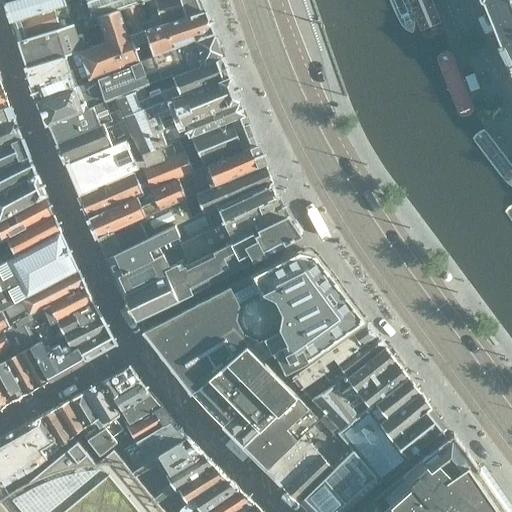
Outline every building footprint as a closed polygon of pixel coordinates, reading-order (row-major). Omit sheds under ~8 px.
[(10,20),(70,0),(11,0),(5,2),(5,4),(6,3),(10,19),(10,20)] [(78,21),(71,0),(70,0),(10,20),(11,20),(18,41),(78,21)] [(71,0),(78,21),(83,19),(117,8),(142,0),(71,0)] [(200,0),(142,0),(117,8),(125,34),(205,10),(200,0)] [(511,0),(484,0),(502,43),(499,45),(511,70),(511,0)] [(106,73),(214,32),(205,10),(125,34),(117,8),(83,19),(86,27),(102,21),(108,39),(96,43),(100,54),(97,55),(100,66),(103,65),(106,73)] [(96,43),(94,37),(90,39),(86,27),(83,19),(78,21),(18,41),(26,65),(96,43)] [(108,100),(120,95),(157,80),(168,76),(222,54),(217,40),(215,40),(213,34),(214,33),(214,32),(106,73),(99,76),(108,100)] [(106,73),(103,65),(100,66),(97,55),(100,54),(96,43),(26,65),(34,84),(39,99),(99,76),(106,73)] [(126,112),(229,72),(222,54),(168,76),(172,86),(160,90),(157,80),(120,95),(125,109),(126,112)] [(185,119),(235,100),(239,99),(229,72),(126,112),(136,137),(142,153),(162,145),(156,131),(163,128),(158,115),(180,106),(185,119)] [(108,100),(99,76),(39,99),(49,123),(108,100)] [(0,79),(0,122),(14,117),(0,79)] [(115,119),(113,113),(125,109),(120,95),(108,100),(49,123),(57,141),(115,119)] [(194,133),(245,113),(244,111),(240,113),(235,100),(185,119),(163,128),(156,131),(162,145),(180,138),(176,128),(190,123),(194,133)] [(136,137),(126,112),(125,109),(113,113),(115,119),(57,141),(66,164),(136,137)] [(251,143),(250,139),(251,138),(252,137),(252,136),(253,135),(247,121),(246,120),(245,120),(244,120),(243,120),(242,120),(241,116),(245,114),(245,113),(194,133),(183,137),(187,146),(194,144),(203,167),(257,143),(256,141),(251,143)] [(0,143),(21,134),(14,117),(0,122),(0,143)] [(0,190),(36,174),(28,153),(21,134),(0,143),(0,190)] [(80,197),(167,158),(162,145),(142,153),(136,137),(66,164),(80,197)] [(90,217),(182,176),(203,167),(194,144),(187,146),(183,137),(180,138),(162,145),(167,158),(80,197),(89,216),(89,217),(90,217)] [(189,194),(201,189),(265,161),(264,161),(262,161),(259,159),(261,156),(262,156),(257,143),(203,167),(182,176),(189,194)] [(210,211),(271,180),(265,163),(265,161),(201,189),(210,211)] [(0,215),(45,195),(45,193),(36,174),(0,190),(0,215)] [(98,234),(189,194),(182,176),(90,217),(98,234)] [(184,295),(215,279),(220,277),(248,261),(251,259),(252,259),(255,258),(255,257),(262,253),(284,242),(301,233),(286,214),(196,260),(186,242),(278,195),(271,180),(210,211),(201,189),(189,194),(98,234),(97,234),(107,255),(117,278),(124,292),(125,294),(127,298),(133,312),(136,318),(158,308),(175,300),(175,299),(184,295)] [(0,236),(52,211),(45,195),(0,215),(0,236)] [(196,260),(286,214),(278,195),(186,242),(196,260)] [(0,257),(60,230),(60,229),(52,211),(0,236),(0,257)] [(0,307),(78,268),(60,230),(0,257),(0,307)] [(308,357),(364,317),(345,293),(344,293),(337,285),(339,284),(335,278),(333,280),(326,270),(328,269),(324,264),(322,265),(316,256),(317,255),(314,251),(313,252),(312,252),(311,251),(310,249),(307,249),(306,248),(305,248),(302,249),(301,249),(300,249),(296,250),(297,251),(296,251),(297,252),(286,257),(286,256),(285,257),(285,256),(282,257),(283,258),(282,258),(283,259),(272,265),(271,264),(270,264),(268,265),(268,267),(258,272),(257,271),(256,271),(253,272),(253,273),(250,275),(247,276),(237,281),(235,282),(231,284),(228,285),(227,286),(216,292),(213,293),(202,299),(201,299),(199,300),(198,301),(187,306),(187,307),(186,306),(184,307),(184,308),(172,314),(170,315),(158,321),(155,322),(156,322),(145,327),(144,329),(191,389),(258,344),(281,371),(308,357)] [(6,324),(85,284),(78,268),(0,307),(0,351),(16,343),(6,324)] [(37,329),(49,323),(93,300),(85,284),(6,324),(16,343),(28,337),(39,332),(37,329)] [(60,334),(100,314),(93,300),(49,323),(54,331),(60,334)] [(114,338),(108,329),(100,314),(60,334),(64,342),(73,345),(75,343),(84,360),(85,359),(112,344),(114,338)] [(325,370),(376,333),(367,321),(297,374),(306,384),(325,370)] [(84,360),(75,343),(73,345),(64,342),(60,334),(54,331),(49,323),(37,329),(39,332),(28,337),(31,343),(49,379),(51,379),(51,378),(71,367),(84,360)] [(333,382),(384,345),(385,344),(376,333),(325,370),(333,382)] [(49,379),(31,343),(18,349),(37,386),(49,379)] [(304,398),(281,371),(258,344),(191,389),(191,390),(208,409),(233,434),(243,444),(244,444),(304,398)] [(370,404),(408,375),(384,345),(333,382),(315,395),(332,415),(341,426),(358,413),(350,403),(362,394),(370,404)] [(37,386),(18,349),(5,356),(24,392),(24,393),(37,386)] [(24,392),(5,356),(0,358),(0,375),(12,399),(17,397),(17,396),(24,392)] [(126,409),(115,396),(139,379),(131,368),(126,367),(125,366),(108,377),(102,381),(102,380),(99,382),(85,390),(120,433),(136,421),(126,409)] [(315,395),(333,382),(325,370),(306,384),(315,395)] [(12,399),(0,375),(0,405),(4,404),(12,399)] [(509,511),(466,448),(458,438),(453,431),(451,432),(445,425),(419,389),(408,375),(370,404),(358,413),(341,426),(339,427),(344,434),(358,451),(297,499),(310,511),(509,511)] [(126,409),(149,392),(139,379),(115,396),(126,409)] [(122,434),(120,433),(85,390),(83,391),(54,406),(71,436),(85,427),(90,423),(92,426),(87,429),(104,449),(122,434)] [(136,421),(160,405),(149,392),(126,409),(136,421)] [(267,468),(267,467),(324,422),(304,398),(244,444),(267,468)] [(133,448),(172,419),(160,405),(136,421),(120,433),(122,434),(133,448)] [(71,436),(54,406),(40,414),(57,446),(71,436)] [(32,462),(57,446),(40,414),(38,415),(39,416),(27,423),(26,422),(24,423),(25,424),(15,430),(14,429),(4,434),(5,435),(0,438),(0,485),(34,466),(32,462)] [(283,484),(344,434),(339,427),(341,426),(332,415),(324,422),(267,467),(283,484)] [(146,464),(187,435),(172,419),(133,448),(146,464)] [(186,511),(183,508),(174,497),(193,483),(192,481),(215,464),(204,452),(187,435),(146,464),(133,448),(122,434),(104,449),(87,429),(85,427),(71,436),(57,446),(32,462),(34,466),(0,485),(0,511),(186,511)] [(297,499),(358,451),(344,434),(283,484),(297,499)] [(183,508),(228,476),(215,464),(192,481),(193,483),(174,497),(183,508)] [(186,511),(203,511),(238,487),(228,476),(183,508),(186,511)] [(240,511),(254,502),(238,487),(203,511),(240,511)] [(263,511),(254,502),(240,511),(263,511)]
